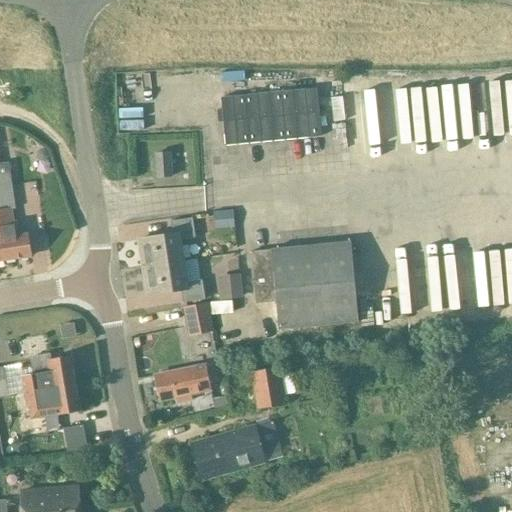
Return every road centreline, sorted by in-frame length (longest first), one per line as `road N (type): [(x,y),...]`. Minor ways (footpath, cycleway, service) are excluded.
road 1 (residential): [(100,273),(68,3)]
road 2 (residential): [(160,511),(114,371),(100,273)]
